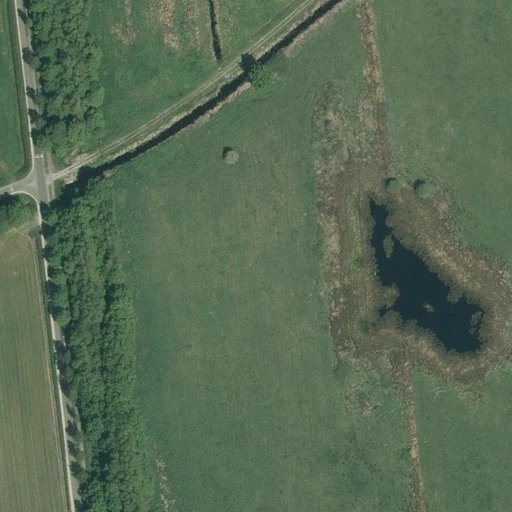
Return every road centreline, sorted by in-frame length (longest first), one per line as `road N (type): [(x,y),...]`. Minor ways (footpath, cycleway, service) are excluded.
road 1 (tertiary): [(77,511),(40,181)]
road 2 (track): [(318,0),(179,115),(51,180)]
road 3 (tertiary): [(40,181),(19,0)]
